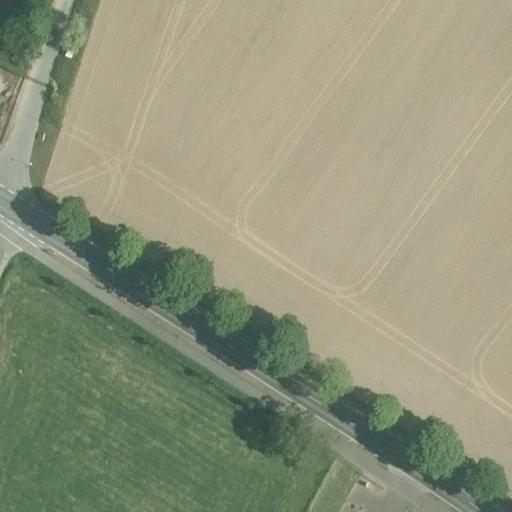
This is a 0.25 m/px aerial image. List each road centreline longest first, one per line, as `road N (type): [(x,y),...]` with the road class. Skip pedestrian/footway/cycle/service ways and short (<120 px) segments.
road 1 (secondary): [(483,511),(8,207)]
road 2 (residential): [(67,0),(20,136),(8,207)]
